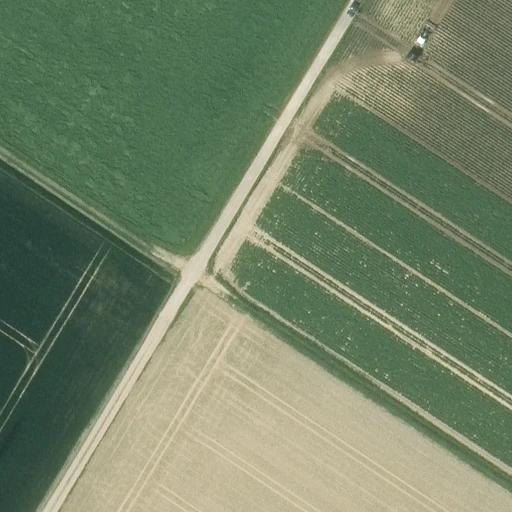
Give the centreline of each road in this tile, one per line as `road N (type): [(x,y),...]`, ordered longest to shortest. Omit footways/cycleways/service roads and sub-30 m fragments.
road 1 (track): [(189,277),(511,488)]
road 2 (track): [(357,0),(194,270)]
road 3 (track): [(194,270),(49,511)]
road 4 (track): [(194,270),(0,148)]
